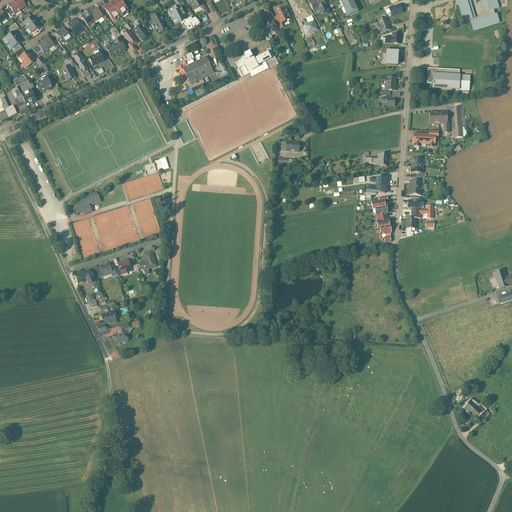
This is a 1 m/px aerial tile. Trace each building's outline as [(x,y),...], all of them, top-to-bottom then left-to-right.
[(26,7),(20,0),(15,0),(14,2),(20,11),(26,7)] [(119,0),(116,0),(111,4),(111,3),(120,16),(121,17),(128,11),(119,0)] [(201,0),(191,5),(194,11),(203,6),(201,0)] [(322,0),(314,0),(309,3),(314,11),(319,8),(322,12),(327,10),(325,6),(325,5),(322,0)] [(340,0),(347,12),(345,13),(348,17),(358,12),(356,8),(355,9),(350,0),(370,0),(369,1),(371,4),(379,0),(340,0)] [(483,0),(487,12),(479,15),(479,17),(475,19),(469,0),(462,0),(457,1),(464,22),(471,20),(472,20),(472,22),(471,23),(473,31),(499,23),(496,15),(495,15),(493,10),(498,9),(495,0),(483,0)] [(20,11),(14,2),(8,6),(14,14),(15,15),(20,11)] [(120,16),(111,3),(104,8),(106,12),(106,14),(108,14),(113,21),(120,16)] [(298,3),(293,5),(297,15),(308,11),(305,5),(300,7),(298,3)] [(399,6),(389,9),(391,17),(402,13),(399,6)] [(14,14),(9,7),(7,8),(8,9),(5,11),(11,19),(13,17),(12,16),(14,14)] [(181,8),(177,10),(175,7),(168,12),(171,17),(173,16),(175,20),(173,21),(175,25),(183,21),(186,26),(190,24),(193,22),(192,19),(191,17),(187,19),(181,8)] [(270,8),(264,11),(267,17),(273,14),(270,8)] [(286,8),(277,12),(279,16),(278,16),(280,20),(281,20),(281,21),(282,23),(291,19),(286,8)] [(99,13),(96,9),(90,14),(94,21),(96,22),(102,17),(99,13)] [(90,14),(89,13),(83,17),(82,18),(85,22),(88,26),(94,21),(90,14)] [(29,14),(21,20),(24,23),(31,18),(29,14)] [(150,15),(147,17),(148,19),(146,20),(148,25),(154,22),(155,25),(159,33),(166,29),(162,21),(163,21),(162,18),(161,19),(159,15),(152,19),(150,15)] [(31,18),(24,23),(28,28),(36,22),(35,20),(33,17),(31,18)] [(200,24),(195,18),(192,19),(193,22),(190,24),(192,29),(200,25),(200,24)] [(385,18),(378,20),(380,27),(378,28),(380,33),(390,30),(385,18)] [(69,24),(68,25),(70,28),(76,36),(83,30),(80,26),(75,20),(69,24)] [(36,22),(28,28),(32,34),(37,30),(41,27),(39,24),(38,24),(36,22)] [(142,27),(139,22),(135,24),(138,28),(134,30),(142,41),(148,37),(141,28),(142,27)] [(270,22),(265,24),(266,26),(264,26),(264,27),(264,26),(263,27),(268,35),(277,31),(273,22),(271,23),(270,22)] [(317,30),(313,22),(304,26),(308,34),(317,30)] [(15,24),(8,29),(11,34),(14,32),(18,29),(15,24)] [(268,35),(263,27),(264,26),(264,27),(264,26),(263,25),(259,27),(267,42),(268,41),(269,41),(270,41),(271,40),(271,39),(271,38),(271,37),(270,36),(269,36),(268,35)] [(334,31),(337,37),(343,35),(340,28),(334,31)] [(71,39),(64,29),(57,34),(60,38),(63,39),(66,43),(71,39)] [(121,36),(115,29),(112,31),(118,39),(121,36)] [(137,43),(127,30),(124,32),(124,35),(129,43),(128,43),(129,45),(131,43),(133,46),(137,43)] [(11,34),(5,38),(9,43),(18,37),(16,35),(14,32),(11,34)] [(401,34),(393,34),(392,38),(385,38),(386,38),(386,43),(385,43),(392,44),(399,44),(399,39),(401,39),(401,34)] [(53,35),(48,38),(53,44),(57,41),(53,35)] [(18,37),(9,43),(13,49),(19,45),(22,42),(20,39),(19,39),(18,37)] [(48,37),(44,39),(45,40),(43,41),(49,50),(54,46),(53,44),(48,38),(48,37)] [(98,46),(94,40),(90,42),(95,48),(98,46)] [(120,40),(116,42),(117,44),(116,45),(114,46),(118,54),(125,50),(120,40)] [(43,41),(40,43),(37,45),(41,50),(44,54),(49,50),(43,41)] [(133,46),(131,43),(129,45),(128,46),(133,53),(136,50),(133,46)] [(19,45),(13,49),(16,53),(22,49),(19,45)] [(111,47),(109,45),(105,47),(111,58),(118,54),(114,46),(111,47)] [(22,49),(16,53),(15,54),(18,58),(19,57),(25,53),(22,49)] [(253,60),(244,64),(245,65),(238,69),(242,77),(249,74),(247,70),(269,59),(273,67),(278,64),(270,49),(267,51),(267,53),(253,60)] [(25,53),(19,57),(23,63),(32,56),(30,54),(31,54),(28,51),(25,53)] [(85,61),(78,52),(73,57),(82,69),(84,72),(86,71),(88,70),(83,64),(83,62),(85,61)] [(249,52),(244,55),(245,57),(242,59),(235,64),(237,70),(238,69),(245,65),(244,64),(253,60),(252,57),(249,52)] [(100,53),(89,59),(93,67),(103,61),(100,53)] [(188,61),(194,59),(191,53),(186,55),(188,61)] [(397,53),(389,53),(388,61),(386,60),(386,66),(396,66),(397,53)] [(32,56),(23,63),(27,68),(36,62),(36,61),(34,58),(34,59),(32,56)] [(45,65),(40,58),(36,61),(36,62),(40,67),(45,65)] [(206,58),(195,64),(201,76),(212,70),(206,58)] [(70,59),(65,61),(68,67),(69,66),(71,69),(76,67),(70,59)] [(201,76),(195,64),(183,70),(190,85),(202,79),(201,76)] [(40,67),(39,67),(41,71),(42,73),(48,70),(45,65),(40,67)] [(68,67),(61,70),(63,75),(59,77),(62,82),(66,80),(67,81),(75,77),(71,69),(69,66),(68,67)] [(84,72),(82,69),(79,71),(84,78),(89,75),(86,71),(84,72)] [(459,71),(428,69),(427,84),(432,84),(433,85),(433,89),(469,91),(470,77),(460,76),(459,76),(459,71)] [(393,78),(386,78),(386,79),(380,79),(380,84),(385,84),(385,90),(385,91),(389,91),(394,92),(395,80),(399,80),(400,73),(393,74),(393,78)] [(28,82),(23,76),(13,81),(17,87),(28,82)] [(47,78),(36,84),(41,94),(52,88),(47,78)] [(31,91),(21,96),(24,102),(27,109),(28,109),(26,105),(29,104),(29,105),(36,102),(31,91)] [(13,107),(9,109),(4,99),(0,100),(9,118),(16,114),(13,107)] [(394,99),(386,99),(386,103),(386,105),(386,107),(394,107),(394,99)] [(0,121),(1,122),(9,118),(0,100),(0,121)] [(20,104),(17,105),(20,112),(27,109),(24,102),(20,104)] [(464,107),(454,108),(456,138),(466,138),(464,107)] [(449,123),(447,123),(447,113),(429,113),(430,125),(442,124),(442,126),(444,126),(444,133),(449,133),(449,123)] [(429,136),(414,135),(414,140),(413,140),(412,144),(414,144),(414,147),(419,147),(420,144),(428,145),(428,147),(434,147),(435,139),(435,136),(429,136)] [(299,144),(281,143),(281,148),(286,149),(285,152),(299,153),(299,144)] [(387,155),(380,154),(379,161),(377,161),(377,160),(363,158),(363,164),(379,165),(379,166),(387,167),(387,155)] [(159,160),(154,162),(158,173),(163,171),(159,160)] [(386,179),(376,178),(376,180),(376,184),(376,186),(385,187),(386,179)] [(415,182),(410,182),(409,195),(421,196),(422,185),(422,183),(415,182)] [(375,194),(376,194),(385,194),(385,187),(376,186),(376,189),(367,189),(366,195),(371,195),(371,193),(375,194)] [(96,193),(87,198),(91,206),(97,203),(97,204),(101,202),(96,193)] [(89,208),(90,207),(85,198),(78,202),(80,206),(74,209),(77,214),(82,211),(85,216),(91,213),(89,208)] [(379,202),(371,203),(372,210),(373,210),(375,210),(385,208),(384,202),(384,201),(379,202)] [(385,208),(375,210),(375,214),(376,216),(378,216),(386,214),(387,214),(386,207),(385,208)] [(419,210),(412,209),(411,219),(415,219),(420,219),(420,215),(424,215),(424,219),(433,219),(433,207),(425,207),(425,210),(419,210)] [(411,219),(407,219),(407,227),(410,228),(411,229),(415,229),(415,219),(411,219)] [(379,222),(377,222),(377,223),(378,229),(380,229),(380,228),(389,227),(388,220),(387,220),(379,222)] [(389,227),(380,228),(380,229),(381,234),(383,233),(383,235),(385,235),(386,238),(390,237),(391,237),(390,234),(391,234),(390,226),(389,227)] [(151,253),(143,255),(145,262),(138,264),(140,270),(143,269),(145,275),(149,274),(148,270),(157,267),(155,262),(154,262),(151,253)] [(127,261),(117,265),(120,275),(131,272),(127,261)] [(109,264),(99,267),(103,277),(111,274),(112,274),(111,270),(109,264)] [(90,271),(79,275),(81,280),(81,279),(86,278),(88,281),(87,282),(89,285),(90,285),(96,282),(90,271)] [(506,278),(503,271),(494,274),(499,290),(511,285),(511,277),(511,276),(506,278)] [(511,293),(498,298),(500,304),(511,300),(511,293)] [(105,314),(101,316),(101,317),(103,321),(104,321),(105,324),(116,321),(115,317),(114,312),(105,314)] [(104,324),(97,326),(100,333),(106,330),(104,324)] [(129,324),(116,328),(118,333),(125,331),(131,329),(129,324)] [(125,331),(118,333),(118,335),(116,335),(116,337),(113,338),(115,343),(118,343),(119,344),(125,342),(127,342),(128,341),(129,340),(128,336),(126,336),(125,331)] [(471,401),(464,409),(475,420),(482,412),(478,408),(471,401)] [(485,411),(481,415),(485,419),(490,415),(485,411)]
